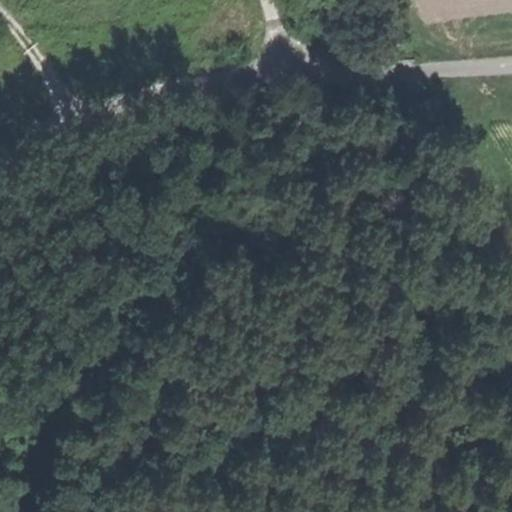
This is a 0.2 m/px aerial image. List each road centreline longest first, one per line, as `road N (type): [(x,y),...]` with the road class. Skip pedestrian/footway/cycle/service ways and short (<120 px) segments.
road 1 (unclassified): [(270,0),(293,76),(181,87),(116,103),(72,120),(0,174)]
road 2 (track): [(72,120),(45,64),(0,10)]
